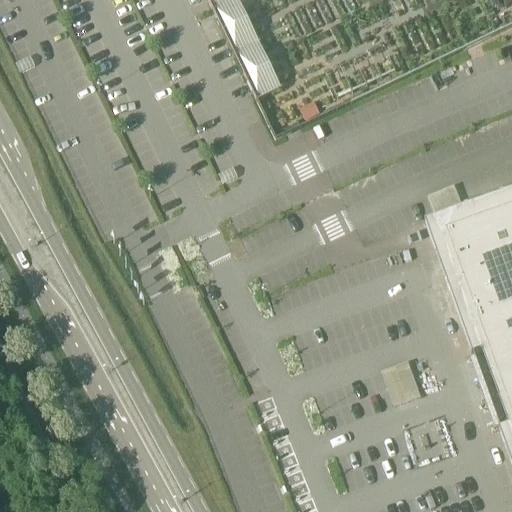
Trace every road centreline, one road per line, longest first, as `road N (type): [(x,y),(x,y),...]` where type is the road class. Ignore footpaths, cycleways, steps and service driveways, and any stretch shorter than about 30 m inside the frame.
road 1 (secondary): [(200,511),(0,143)]
road 2 (secondary): [(0,220),(159,511)]
